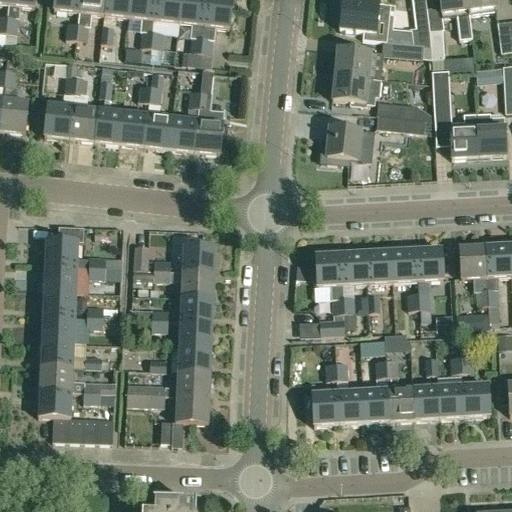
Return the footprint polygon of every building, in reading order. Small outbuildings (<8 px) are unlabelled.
[(0,0),(0,7),(9,9),(10,9),(10,0),(0,0)] [(17,39),(20,10),(35,12),(35,0),(10,0),(10,9),(9,9),(7,22),(6,38),(17,39)] [(55,0),(54,14),(79,16),(80,0),(55,0)] [(91,18),(104,19),(105,0),(80,0),(79,16),(78,28),(76,44),(87,45),(88,30),(90,31),(91,18)] [(131,0),(105,0),(104,19),(102,31),(102,33),(100,48),(112,50),(115,20),(129,22),(131,0)] [(131,0),(129,22),(143,24),(139,52),(150,53),(152,38),(153,25),(156,0),(131,0)] [(156,0),(153,25),(178,27),(181,0),(156,0)] [(190,43),(191,43),(190,58),(200,59),(206,0),(181,0),(178,27),(192,29),(190,43)] [(212,61),(213,45),(215,32),(228,33),(232,0),(231,0),(206,0),(200,59),(212,61)] [(428,28),(426,14),(424,0),(411,0),(415,33),(410,33),(412,50),(423,51),(429,51),(428,36),(428,28)] [(443,35),(441,22),(456,20),(459,44),(472,42),(469,18),(468,19),(466,0),(438,0),(440,12),(426,14),(428,28),(428,36),(442,35),(443,35)] [(493,0),(466,0),(468,19),(469,18),(495,15),(493,0)] [(339,34),(363,36),(362,43),(386,46),(390,9),(342,4),(339,34)] [(511,53),(509,25),(496,26),(500,55),(511,53)] [(65,43),(76,44),(78,28),(67,27),(65,43)] [(442,35),(428,36),(429,51),(431,52),(432,78),(443,77),(447,77),(447,71),(444,71),(442,35)] [(161,55),(163,39),(152,38),(150,53),(161,55)] [(423,51),(412,50),(384,47),(382,60),(422,64),(423,51)] [(368,73),(370,57),(337,53),(334,80),(381,84),(381,75),(368,73)] [(505,118),(511,117),(511,69),(501,70),(504,117),(505,118)] [(63,98),(74,100),(76,83),(77,71),(66,70),(63,98)] [(0,136),(24,139),(28,106),(16,105),(18,92),(15,92),(17,77),(5,76),(0,124),(0,136)] [(163,81),(152,80),(150,93),(148,119),(144,152),(169,155),(173,122),(159,120),(163,81)] [(381,84),(334,80),(331,104),(373,109),(374,100),(379,100),(380,93),(381,84)] [(69,144),(94,146),(97,114),(86,112),(87,100),(86,100),(87,85),(76,83),(74,100),(73,111),(69,144)] [(112,88),(100,87),(98,102),(110,103),(112,88)] [(397,88),(395,102),(407,103),(408,89),(397,88)] [(139,91),(137,118),(122,116),(119,149),(144,152),(148,119),(150,93),(139,91)] [(434,123),(446,122),(445,96),(432,97),(434,123)] [(191,97),(189,113),(199,114),(201,98),(191,97)] [(209,116),(211,99),(201,98),(199,114),(209,116)] [(44,141),(69,144),(73,111),(47,108),(44,141)] [(376,121),(378,121),(416,125),(417,111),(378,108),(376,121)] [(122,116),(97,114),(94,146),(119,149),(122,116)] [(478,162),(505,160),(503,121),(498,117),(475,119),(478,162)] [(448,129),(449,135),(451,164),(478,162),(475,119),(463,119),(464,128),(448,129)] [(425,126),(416,125),(378,121),(377,134),(423,139),(425,126)] [(169,155),(194,157),(198,125),(173,122),(169,155)] [(219,160),(222,127),(198,125),(194,157),(219,160)] [(322,143),(319,167),(348,170),(349,164),(369,166),(372,136),(329,132),(328,144),(322,143)] [(44,245),(43,272),(76,273),(77,246),(44,245)] [(485,250),(487,283),(511,282),(510,249),(485,250)] [(147,275),(150,252),(135,250),(133,273),(147,275)] [(182,250),(181,276),(214,278),(215,251),(182,250)] [(488,311),(487,295),(487,283),(485,250),(459,252),(461,285),(473,284),(474,296),(477,296),(477,312),(488,311)] [(441,252),(416,254),(418,287),(418,299),(429,299),(428,286),(443,285),(441,252)] [(390,255),(392,288),(418,287),(416,254),(390,255)] [(365,257),(367,290),(392,288),(390,255),(365,257)] [(340,258),(342,291),(367,290),(365,257),(340,258)] [(314,259),(316,292),(330,292),(331,304),(332,304),(333,320),(343,320),(342,303),(342,291),(340,258),(314,259)] [(89,274),(104,275),(105,264),(89,263),(89,274)] [(170,266),(155,265),(155,275),(169,276),(170,266)] [(43,272),(42,297),(75,298),(76,273),(43,272)] [(104,275),(89,274),(89,285),(104,286),(104,275)] [(169,287),(169,276),(155,275),(154,287),(169,287)] [(181,276),(180,301),(213,303),(214,278),(181,276)] [(487,295),(488,311),(497,311),(496,294),(487,295)] [(42,297),(41,321),(74,323),(75,298),(42,297)] [(418,299),(407,300),(408,316),(419,315),(418,299)] [(419,315),(430,315),(429,299),(418,299),(419,315)] [(180,301),(179,326),(212,327),(213,303),(180,301)] [(368,302),(368,318),(379,317),(378,302),(368,302)] [(354,303),(342,303),(343,320),(355,319),(354,303)] [(88,312),(87,323),(103,324),(103,313),(88,312)] [(152,315),(151,325),(168,326),(168,316),(152,315)] [(40,346),(73,347),(74,323),(41,321),(40,346)] [(103,324),(87,323),(87,333),(102,334),(103,324)] [(168,326),(151,325),(151,337),(167,337),(168,326)] [(320,326),(321,341),(343,340),(343,325),(320,326)] [(178,351),(211,352),(212,327),(179,326),(178,351)] [(40,346),(39,371),(72,372),(73,347),(40,346)] [(178,351),(177,376),(209,378),(211,352),(178,351)] [(100,373),(100,362),(86,362),(85,373),(100,373)] [(461,363),(462,379),(472,378),(471,362),(461,363)] [(450,379),(462,379),(461,363),(450,364),(450,379)] [(425,381),(437,380),(436,364),(424,365),(425,381)] [(150,365),(149,375),(165,376),(165,365),(150,365)] [(387,382),(398,382),(397,366),(386,367),(387,382)] [(374,367),(375,383),(387,382),(386,367),(374,367)] [(326,386),(336,385),(335,369),(325,370),(326,386)] [(347,369),(335,369),(336,385),(347,385),(348,385),(347,369)] [(39,371),(38,396),(71,397),(83,398),(99,398),(99,388),(83,388),(83,386),(72,386),(72,372),(39,371)] [(176,402),(208,403),(209,378),(177,376),(177,390),(125,388),(125,400),(162,401),(162,400),(176,401),(176,402)] [(387,382),(387,395),(389,427),(414,426),(412,394),(399,394),(398,382),(387,382)] [(462,391),(464,423),(489,422),(487,390),(462,391)] [(437,392),(439,424),(464,423),(462,391),(437,392)] [(439,424),(437,392),(412,394),(414,426),(439,424)] [(362,396),(364,428),(389,427),(387,395),(362,396)] [(53,422),(68,423),(70,423),(71,397),(38,396),(38,422),(53,422)] [(337,398),(339,430),(364,428),(362,396),(347,397),(337,398)] [(98,409),(99,398),(83,398),(83,408),(98,409)] [(339,430),(337,398),(312,399),(313,431),(339,430)] [(161,410),(162,401),(125,400),(124,409),(161,410)] [(176,402),(175,427),(182,427),(207,428),(208,403),(176,402)] [(67,446),(68,423),(53,422),(52,446),(67,446)] [(82,423),(70,423),(68,423),(67,446),(81,447),(82,423)] [(97,424),(82,423),(81,447),(96,447),(97,424)] [(112,424),(97,424),(96,447),(112,448),(112,424)] [(171,449),(172,427),(160,426),(159,449),(171,449)] [(181,452),(182,427),(175,427),(172,427),(171,449),(171,451),(181,452)]
